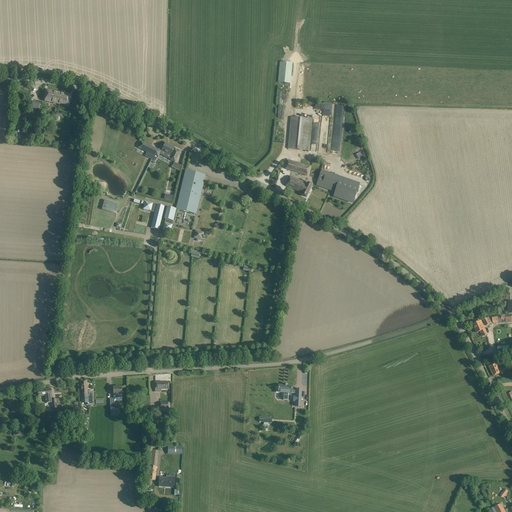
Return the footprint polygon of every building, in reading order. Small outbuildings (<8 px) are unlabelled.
[(293,63),(280,62),(278,83),(291,84),(293,63)] [(55,98),(57,93),(47,91),(45,101),(59,103),(60,99),(55,98)] [(70,95),(57,93),(55,98),(60,99),(59,103),(68,105),(70,95)] [(40,103),(33,101),(32,102),(30,102),(29,106),(31,107),(31,108),(39,110),(40,103)] [(312,117),(307,117),(306,119),(291,117),(288,149),(308,151),(312,117)] [(141,142),(138,148),(147,152),(145,156),(155,161),(157,157),(158,157),(160,152),(161,151),(172,156),(170,160),(174,162),(179,152),(175,150),(173,149),(174,147),(173,147),(165,143),(166,143),(165,143),(163,147),(161,146),(159,151),(141,142)] [(310,167),(288,160),(286,169),(307,176),(310,167)] [(205,175),(185,171),(176,209),(196,214),(205,175)] [(322,171),(317,185),(336,192),(334,197),(353,203),(360,184),(322,171)] [(307,185),(291,176),(286,186),(302,194),(302,195),(307,198),(313,185),(308,183),(307,185)] [(119,205),(104,200),(102,209),(116,214),(119,205)] [(156,205),(153,204),(145,202),(143,210),(151,212),(155,213),(151,228),(159,230),(164,207),(156,205)] [(173,221),(176,210),(168,208),(165,219),(168,220),(167,224),(165,223),(163,231),(170,233),(172,225),(171,225),(172,221),(173,221)] [(204,233),(195,231),(193,239),(202,241),(204,233)] [(491,323),(489,318),(483,320),(486,326),(491,323)] [(487,334),(481,321),(473,325),(477,333),(480,331),(482,337),(487,334)] [(498,369),(496,363),(488,366),(493,376),(507,370),(505,366),(498,369)] [(87,381),(80,382),(81,402),(92,401),(92,404),(93,404),(92,392),(87,392),(87,381)] [(162,382),(162,381),(154,381),(155,389),(169,389),(169,382),(162,382)] [(283,396),(288,396),(288,393),(296,394),(296,391),(292,391),(292,390),(291,390),(291,389),(291,388),(291,387),(291,386),(290,386),(287,385),(283,385),(279,385),(279,386),(279,387),(276,387),(276,389),(276,391),(276,393),(278,393),(283,393),(283,396)] [(114,399),(122,398),(121,387),(113,388),(114,399)] [(50,395),(51,395),(51,389),(37,390),(38,396),(45,396),(46,403),(51,403),(52,409),(57,408),(56,399),(51,400),(50,395)] [(169,409),(169,402),(160,402),(160,405),(159,405),(159,409),(160,409),(160,412),(169,412),(169,409)] [(119,412),(118,406),(114,406),(110,406),(111,416),(116,416),(116,413),(119,412)] [(168,454),(182,454),(182,447),(168,446),(168,454)] [(158,451),(149,450),(147,469),(149,469),(149,475),(144,475),(144,488),(150,489),(151,481),(155,481),(158,451)] [(175,475),(167,474),(166,479),(159,478),(159,487),(174,488),(175,475)]
